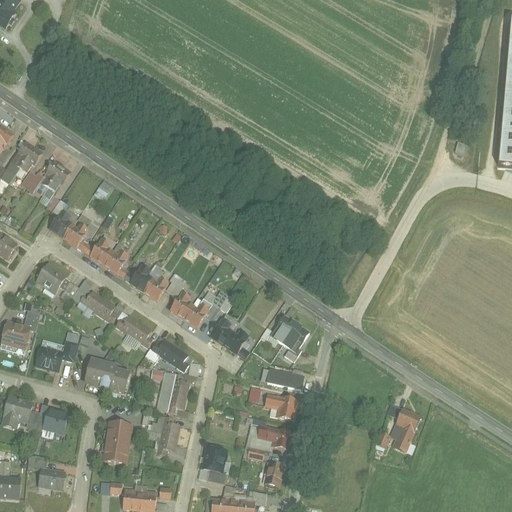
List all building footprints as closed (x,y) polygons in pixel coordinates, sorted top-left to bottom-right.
[(0,0),(0,23),(6,27),(18,11),(15,9),(21,0),(0,0)] [(511,23),(499,168),(511,169),(511,23)] [(0,153),(1,152),(3,150),(4,150),(12,138),(0,130),(0,153)] [(466,148),(455,144),(452,155),(463,159),(466,148)] [(41,157),(24,145),(14,159),(17,161),(11,170),(17,174),(24,178),(27,175),(30,170),(31,171),(41,157)] [(220,159),(213,154),(209,160),(220,167),(223,162),(219,160),(220,159)] [(17,161),(14,159),(4,174),(0,180),(0,183),(7,189),(17,174),(11,170),(17,161)] [(52,165),(43,178),(45,180),(39,188),(45,192),(52,197),(58,188),(60,189),(68,175),(52,165)] [(33,179),(27,175),(24,178),(25,179),(18,188),(24,192),(29,184),(33,179)] [(33,179),(29,184),(35,189),(41,180),(35,176),(33,179)] [(100,185),(94,194),(103,200),(109,191),(100,185)] [(47,206),(52,197),(45,192),(39,201),(47,206)] [(59,201),(52,197),(47,206),(47,209),(52,212),(59,201)] [(52,212),(59,216),(63,210),(66,212),(70,206),(60,200),(59,201),(52,212)] [(67,224),(72,216),(66,212),(63,210),(59,216),(48,232),(75,250),(80,242),(84,236),(87,231),(78,225),(75,230),(67,224)] [(103,227),(109,230),(114,220),(108,217),(103,227)] [(124,220),(120,228),(126,231),(130,223),(124,220)] [(31,228),(26,224),(20,233),(25,236),(31,228)] [(181,237),(176,234),(172,240),(177,243),(181,237)] [(0,261),(6,265),(18,247),(2,237),(0,235),(0,261)] [(107,251),(110,253),(115,244),(103,236),(100,240),(110,247),(107,251)] [(93,250),(88,258),(115,275),(121,267),(127,257),(119,253),(118,252),(116,256),(111,253),(110,253),(107,251),(110,247),(100,240),(93,250)] [(93,250),(80,242),(75,250),(88,258),(93,250)] [(117,243),(111,253),(116,256),(118,252),(119,253),(123,247),(117,243)] [(194,256),(186,251),(182,257),(190,262),(194,256)] [(58,292),(63,283),(66,279),(46,266),(33,286),(53,299),(58,292)] [(146,278),(156,284),(158,280),(159,280),(163,274),(158,271),(159,269),(153,266),(149,273),(149,274),(146,278)] [(134,276),(121,267),(115,275),(129,284),(134,276)] [(140,268),(134,276),(129,284),(157,302),(167,285),(159,280),(158,280),(156,284),(146,278),(149,274),(149,273),(140,268)] [(172,282),(167,290),(177,297),(186,284),(173,276),(170,281),(172,282)] [(62,294),(68,286),(63,283),(58,292),(62,294)] [(89,297),(85,295),(89,289),(82,284),(77,292),(71,301),(78,306),(82,300),(86,302),(89,297)] [(62,295),(71,301),(77,292),(68,286),(62,294),(62,295)] [(206,296),(198,309),(207,315),(216,298),(209,294),(207,296),(206,296)] [(89,297),(86,302),(82,300),(78,306),(77,307),(109,328),(112,322),(114,321),(109,318),(114,311),(90,296),(89,297)] [(189,303),(186,307),(192,311),(198,300),(192,296),(188,302),(189,303)] [(207,315),(203,321),(209,325),(225,301),(218,296),(216,298),(207,315)] [(188,302),(179,297),(167,316),(195,333),(203,321),(207,315),(198,309),(195,313),(192,311),(186,307),(189,303),(188,302)] [(114,311),(109,318),(114,321),(112,322),(115,324),(122,312),(116,308),(114,311)] [(62,314),(55,310),(52,315),(59,319),(62,314)] [(22,330),(23,330),(30,332),(29,334),(34,335),(39,319),(31,317),(28,316),(26,316),(22,330)] [(228,329),(226,334),(230,337),(236,327),(223,319),(220,324),(228,329)] [(128,320),(124,327),(118,324),(114,331),(146,352),(150,344),(146,342),(150,335),(128,320)] [(308,336),(282,320),(274,332),(283,337),(279,343),(277,346),(277,347),(283,350),(287,353),(293,344),(298,347),(300,349),(308,336)] [(249,322),(242,332),(263,346),(270,336),(249,322)] [(220,324),(219,323),(207,341),(235,359),(239,353),(247,341),(238,335),(235,340),(230,337),(226,334),(228,329),(220,324)] [(4,325),(0,338),(0,347),(23,355),(29,334),(30,332),(23,330),(22,332),(11,328),(12,327),(4,325)] [(103,340),(99,331),(92,334),(96,344),(103,340)] [(279,343),(283,337),(274,332),(273,331),(270,337),(279,343)] [(63,356),(61,364),(73,367),(78,348),(75,347),(77,340),(69,338),(67,345),(63,344),(60,356),(63,356)] [(158,340),(154,347),(159,350),(164,344),(158,340)] [(254,346),(247,341),(239,353),(247,358),(254,346)] [(164,344),(159,350),(154,347),(149,354),(158,360),(181,375),(185,368),(186,368),(182,365),(186,358),(164,344)] [(298,347),(293,344),(287,353),(283,359),(292,365),(299,354),(296,352),(298,347)] [(283,350),(277,347),(277,346),(276,345),(269,355),(277,359),(283,350)] [(116,353),(110,351),(108,359),(114,361),(116,353),(125,356),(127,350),(118,347),(116,353)] [(32,371),(57,378),(61,364),(63,356),(60,356),(56,354),(56,356),(46,353),(46,352),(38,350),(32,371)] [(153,367),(158,360),(149,354),(148,353),(142,361),(153,367)] [(247,358),(239,353),(235,359),(237,360),(238,361),(243,364),(247,358)] [(90,357),(83,383),(88,385),(88,386),(110,392),(110,393),(118,396),(119,393),(124,394),(130,372),(126,371),(126,370),(117,368),(118,364),(109,362),(102,360),(90,357)] [(200,368),(186,358),(182,365),(186,368),(185,368),(195,375),(200,368)] [(238,361),(237,360),(234,364),(229,361),(223,370),(234,377),(240,367),(236,365),(238,361)] [(272,368),(268,383),(302,391),(306,376),(272,368)] [(149,380),(150,373),(139,371),(138,378),(149,380)] [(163,375),(150,373),(149,380),(149,383),(161,385),(162,377),(163,375)] [(154,413),(163,415),(171,379),(162,377),(161,385),(154,413)] [(171,379),(163,415),(173,417),(174,414),(182,415),(188,388),(180,387),(181,381),(171,379)] [(256,407),(260,394),(249,391),(248,393),(233,389),(231,396),(241,399),(241,398),(246,399),(245,404),(256,407)] [(293,426),(298,406),(265,398),(262,411),(275,414),(273,422),(293,426)] [(31,407),(7,400),(6,402),(4,411),(1,421),(2,422),(0,427),(0,430),(14,434),(16,426),(25,428),(29,415),(31,407)] [(385,419),(396,423),(400,413),(390,409),(385,419)] [(43,422),(40,434),(60,439),(66,418),(46,413),(43,422)] [(419,421),(400,413),(396,423),(394,429),(401,432),(392,452),(404,457),(419,421)] [(38,417),(29,415),(25,428),(24,431),(33,434),(37,421),(38,417)] [(145,429),(148,419),(143,418),(140,428),(145,429)] [(154,442),(158,443),(162,421),(157,420),(155,428),(151,427),(150,435),(145,434),(144,440),(154,442)] [(37,421),(33,434),(40,435),(40,434),(43,422),(37,421)] [(172,423),(162,421),(158,443),(154,460),(164,462),(165,456),(173,458),(173,456),(175,449),(179,430),(171,428),(172,423)] [(128,467),(134,427),(109,423),(103,463),(128,467)] [(255,443),(258,431),(264,432),(265,426),(252,423),(251,430),(249,430),(247,441),(255,443)] [(286,455),(290,438),(264,432),(258,431),(255,443),(274,447),(273,452),(286,455)] [(384,452),(389,441),(379,437),(374,448),(384,452)] [(228,452),(207,447),(202,469),(210,471),(223,474),(223,473),(228,452)] [(185,452),(175,449),(173,456),(184,458),(185,452)] [(415,454),(407,451),(404,458),(412,461),(415,454)] [(246,463),(262,466),(264,456),(248,452),(246,463)] [(146,455),(140,454),(137,470),(143,471),(146,455)] [(29,469),(48,469),(48,458),(29,458),(29,469)] [(278,492),(283,469),(266,465),(264,474),(265,474),(262,488),(278,492)] [(0,466),(0,503),(17,505),(19,482),(7,481),(8,467),(0,467),(0,466)] [(223,474),(210,471),(208,482),(225,485),(227,473),(223,473),(223,474)] [(36,493),(60,497),(63,476),(40,472),(36,493)] [(108,498),(109,488),(99,487),(98,499),(108,500),(108,498)] [(108,498),(122,500),(121,511),(153,511),(154,503),(169,504),(170,493),(109,487),(109,488),(108,498)] [(220,504),(254,507),(253,510),(262,511),(262,510),(265,499),(223,490),(220,504)] [(265,499),(262,510),(269,511),(275,508),(281,510),(283,503),(265,499)] [(210,511),(211,504),(205,503),(203,511),(210,511)] [(253,511),(253,510),(254,507),(220,504),(211,503),(211,504),(210,511),(253,511)]
